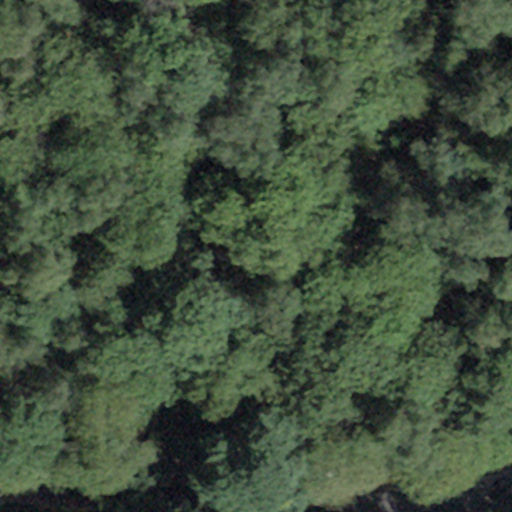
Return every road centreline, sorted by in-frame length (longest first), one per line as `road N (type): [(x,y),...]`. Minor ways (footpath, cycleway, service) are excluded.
road 1 (unclassified): [(511,495),(389,506),(130,472),(0,469)]
road 2 (track): [(0,238),(45,240),(107,223),(215,134),(310,86),(400,0)]
